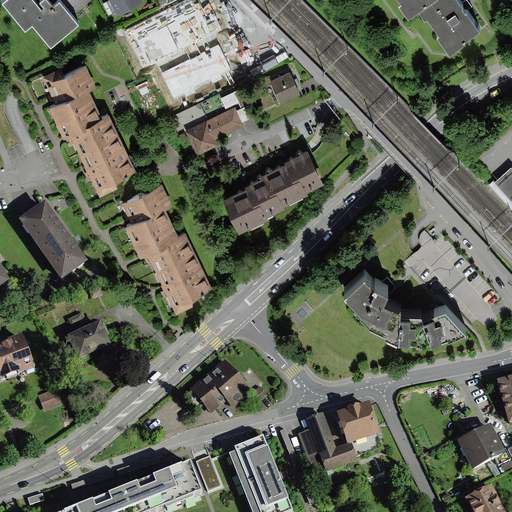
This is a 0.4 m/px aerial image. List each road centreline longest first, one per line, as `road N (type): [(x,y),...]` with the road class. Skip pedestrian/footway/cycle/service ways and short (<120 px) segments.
road 1 (residential): [(244,0),(340,94),(511,288)]
road 2 (primary): [(236,310),(439,121),(511,77)]
road 3 (primary): [(0,485),(76,451),(236,310)]
road 4 (residential): [(380,383),(439,511)]
road 5 (residential): [(380,383),(511,357)]
road 6 (residential): [(191,434),(312,401)]
